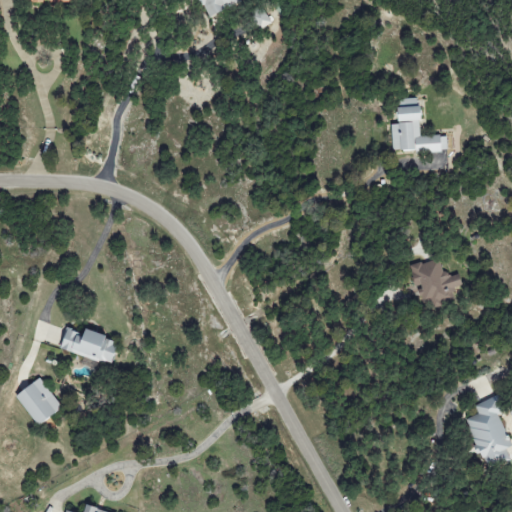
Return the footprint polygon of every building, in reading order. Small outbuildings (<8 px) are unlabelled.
[(238,0),(199,0),(206,17),(240,4),(238,0)] [(271,24),(266,9),(252,14),(257,28),(271,24)] [(398,121),(420,120),(419,98),(397,99),(398,121)] [(391,123),(392,151),(414,150),(414,153),(447,152),(447,135),(420,136),(419,122),(391,123)] [(409,267),(416,288),(418,287),(424,306),(457,295),(454,288),(462,285),(458,273),(446,277),(440,257),(409,267)] [(59,349),(111,365),(118,340),(84,330),(83,333),(65,327),(59,349)] [(38,426),(62,406),(38,377),(15,397),(38,426)] [(474,402),(477,415),(469,417),(480,466),(508,460),(506,448),(509,447),(501,412),(504,412),(501,396),(474,402)]
